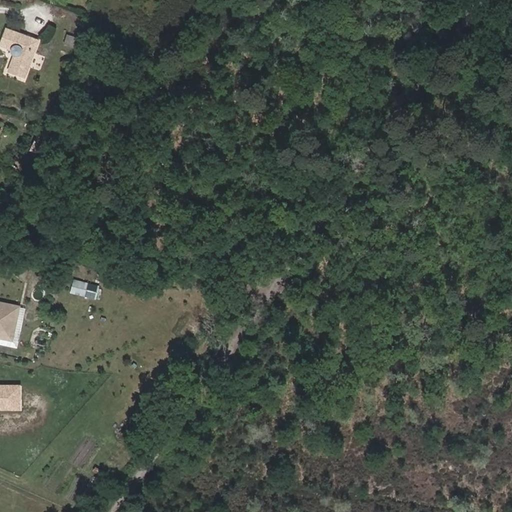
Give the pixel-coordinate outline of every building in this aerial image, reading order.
[(37,40),(7,29),(0,45),(10,49),(15,55),(9,71),(24,76),(37,40)] [(30,151),(41,155),(49,139),(38,135),(30,151)] [(75,277),(71,291),(97,298),(101,284),(75,277)] [(0,328),(14,332),(19,306),(0,302),(0,328)] [(0,338),(12,341),(14,332),(0,328),(0,338)] [(23,382),(0,381),(0,408),(22,409),(23,382)]
